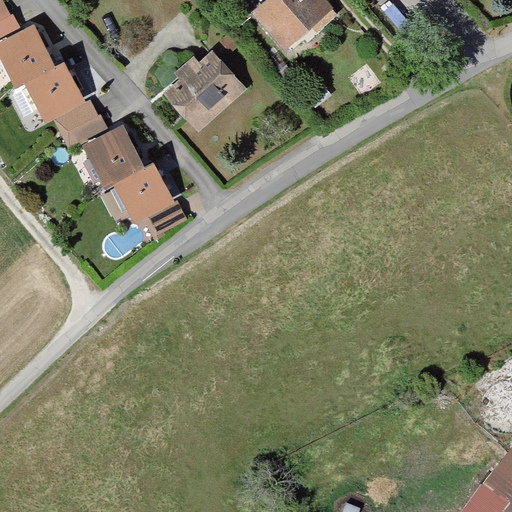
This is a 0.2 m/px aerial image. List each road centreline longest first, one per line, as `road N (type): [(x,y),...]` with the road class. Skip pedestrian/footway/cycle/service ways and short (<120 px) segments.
road 1 (residential): [(487,51),(273,172),(227,208)]
road 2 (residential): [(227,208),(95,310),(0,402)]
road 3 (residential): [(227,208),(46,0)]
road 4 (track): [(95,310),(76,273),(0,185)]
